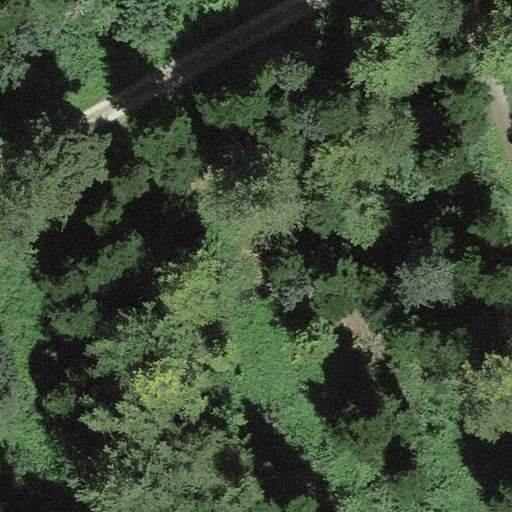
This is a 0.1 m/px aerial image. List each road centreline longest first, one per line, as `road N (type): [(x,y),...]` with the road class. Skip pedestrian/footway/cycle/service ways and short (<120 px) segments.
road 1 (track): [(328,0),(0,169)]
road 2 (track): [(467,0),(511,139)]
